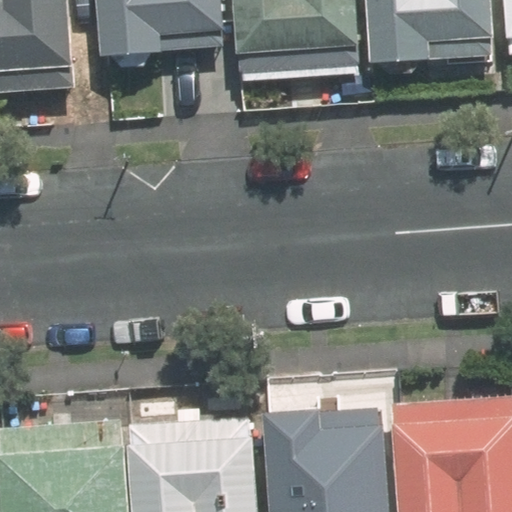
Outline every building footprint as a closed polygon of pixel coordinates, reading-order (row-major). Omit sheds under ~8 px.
[(88,0),(0,0),(0,90),(94,84),(88,0)] [(231,37),(228,0),(105,0),(109,61),(172,57),(171,40),(231,37)] [(251,0),(254,78),(371,75),(369,0),(251,0)] [(381,0),(384,63),(450,60),(448,33),(508,30),(506,0),(381,0)] [(511,511),(511,383),(401,391),(409,511),(511,511)] [(398,511),(391,396),(276,404),(283,511),(398,511)] [(145,511),(273,511),(265,401),(138,410),(145,511)] [(7,419),(13,511),(145,511),(138,410),(7,419)] [(0,511),(13,511),(7,419),(0,419),(0,511)]
